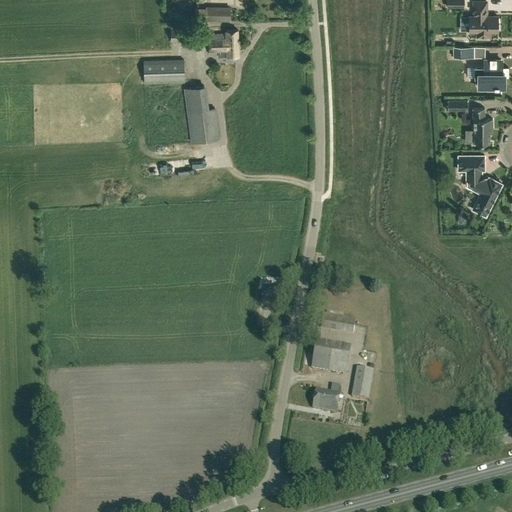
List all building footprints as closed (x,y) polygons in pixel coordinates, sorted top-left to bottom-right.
[(469,31),(476,31),(476,38),(491,38),(491,31),(498,31),(498,16),(487,16),(487,1),(474,1),(474,16),(469,16),(469,31)] [(230,8),(207,8),(207,20),(230,20),(230,8)] [(171,22),(171,41),(187,41),(187,22),(171,22)] [(218,56),(224,56),(226,56),(239,55),(237,29),(225,30),(225,33),(208,34),(209,54),(218,53),(218,56)] [(484,56),(485,47),(454,47),(454,57),(484,56)] [(184,59),(144,61),(144,83),(184,81),(184,59)] [(476,73),(476,77),(478,77),(478,83),(478,87),(485,87),(494,87),(494,88),(498,88),(498,87),(501,87),(501,88),(506,88),(506,77),(508,77),(508,67),(504,67),(504,69),(501,69),(501,59),(485,59),(485,67),(476,67),(476,73)] [(207,109),(204,85),(185,88),(192,142),(219,138),(215,108),(207,109)] [(467,110),(467,100),(447,100),(447,110),(467,110)] [(474,142),(490,142),(490,128),(493,128),(493,118),(484,118),(484,108),(472,108),(472,130),(474,130),(474,142)] [(466,170),(466,180),(470,180),(474,185),(472,188),(480,193),(472,209),(486,216),(502,184),(488,177),(487,179),(484,178),(485,178),(482,173),(481,173),(481,170),(484,170),(484,155),(458,155),(458,170),(466,170)] [(353,331),(355,319),(323,313),(321,325),(353,331)] [(311,367),(346,373),(351,347),(316,341),(311,367)] [(367,399),(373,371),(357,368),(351,396),(367,399)] [(339,393),(340,386),(332,384),(330,392),(316,389),(312,408),(336,412),(339,393)]
